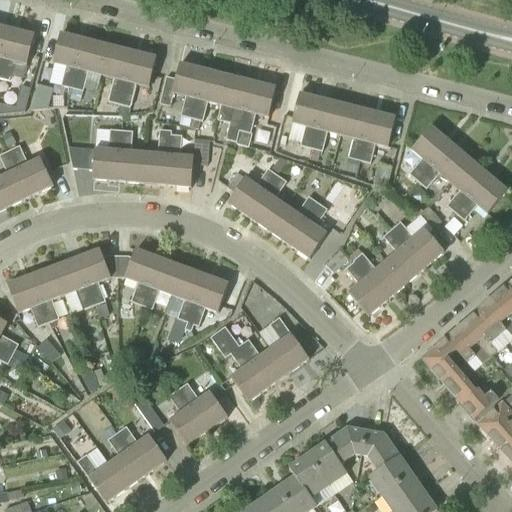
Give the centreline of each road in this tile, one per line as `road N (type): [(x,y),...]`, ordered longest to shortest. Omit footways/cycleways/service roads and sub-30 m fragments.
road 1 (residential): [(511,109),(70,0)]
road 2 (residential): [(0,254),(81,219),(126,215),(201,230),(236,246),(377,366)]
road 3 (residential): [(164,511),(377,366)]
road 4 (residential): [(507,504),(476,481),(377,366)]
road 5 (residential): [(377,366),(511,253)]
road 6 (tertiary): [(511,39),(363,0)]
